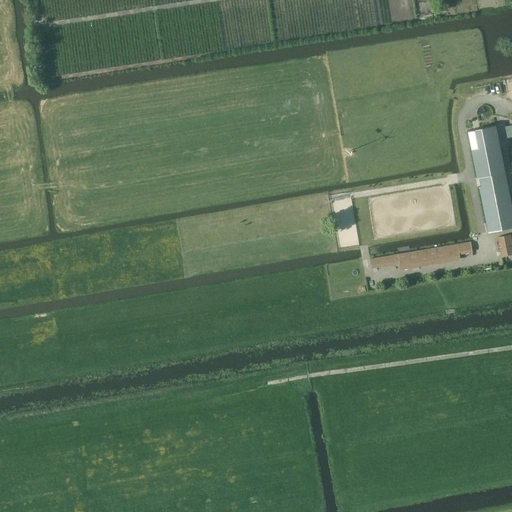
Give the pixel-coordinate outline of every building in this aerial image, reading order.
[(496,125),(468,131),(478,177),(506,172),(496,125)] [(511,228),(511,205),(507,182),(479,188),(488,233),(511,228)] [(511,240),(511,236),(498,238),(502,257),(511,255),(511,240)] [(457,244),(446,246),(449,261),(459,259),(458,254),(472,252),(470,242),(457,244)] [(397,254),(369,259),(371,269),(399,265),(399,269),(449,261),(446,246),(397,254)]
